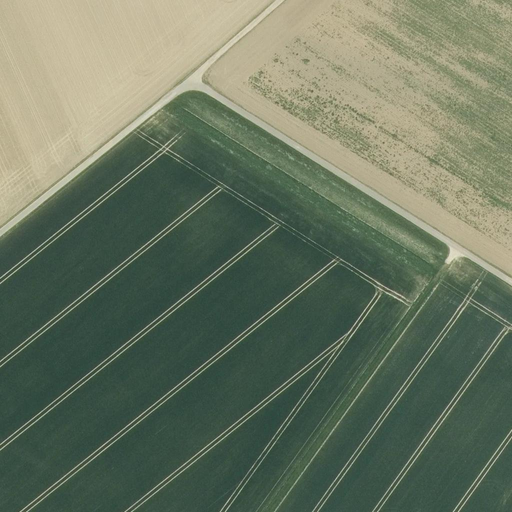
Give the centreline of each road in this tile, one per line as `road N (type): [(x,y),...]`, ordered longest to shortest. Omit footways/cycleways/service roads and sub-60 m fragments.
road 1 (track): [(0,234),(190,79),(511,287)]
road 2 (track): [(464,257),(279,511)]
road 3 (track): [(281,0),(190,79)]
